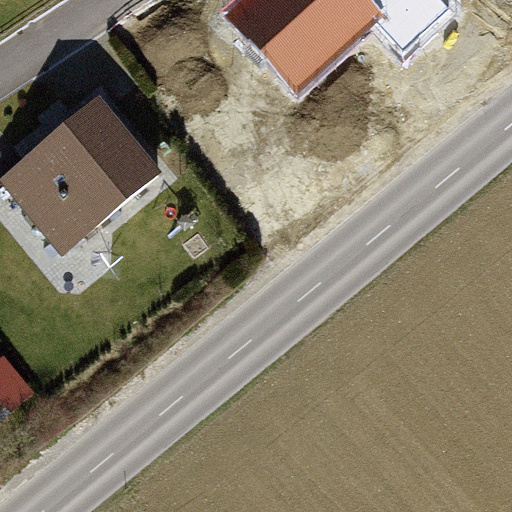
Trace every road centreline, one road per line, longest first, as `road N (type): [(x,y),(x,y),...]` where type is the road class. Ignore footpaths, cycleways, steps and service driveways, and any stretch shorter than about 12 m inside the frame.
road 1 (secondary): [(46,511),(511,125)]
road 2 (residential): [(0,73),(114,0)]
